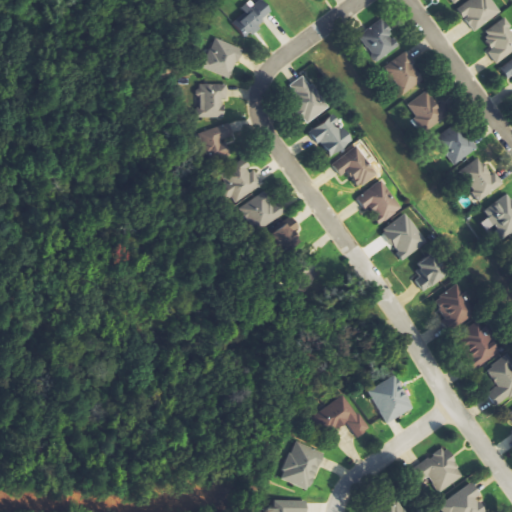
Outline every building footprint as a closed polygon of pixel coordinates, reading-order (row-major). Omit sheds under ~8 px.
[(262,0),(261,0),(254,5),(251,0),(240,8),(244,14),(233,22),(245,38),(274,15),(262,0)] [(474,33),(502,13),(492,0),(471,0),(458,10),(474,33)] [(496,65),(511,53),(511,28),(505,18),(483,34),(493,48),(487,52),(496,65)] [(359,34),(376,63),(401,48),(384,20),(359,34)] [(203,69),(231,80),(243,50),(215,38),(203,69)] [(425,83),(409,53),(383,66),(399,97),(425,83)] [(511,60),(500,68),(508,80),(511,78),(511,60)] [(288,87),(300,103),(294,107),(307,125),(329,109),(304,75),(288,87)] [(198,118),(225,118),(225,85),(198,85),(198,118)] [(426,132),(447,117),(427,91),(406,107),(426,132)] [(328,159),(353,143),(335,115),(310,132),(328,159)] [(475,154),(461,125),(437,136),(451,165),(475,154)] [(209,166),(231,162),(228,143),(232,143),(230,126),(203,130),(209,166)] [(377,177),(359,146),(331,163),(340,177),(347,173),(357,189),(377,177)] [(478,203),(504,185),(495,172),(490,175),(479,158),(458,172),(478,203)] [(247,161),(219,175),(234,203),(264,187),(255,170),(252,171),(247,161)] [(376,226),(402,212),(385,181),(359,194),(376,226)] [(480,224),(488,234),(496,229),(504,240),(511,233),(511,198),(508,193),(483,211),(488,218),(480,224)] [(273,211),(272,203),(268,203),(268,199),(241,201),(243,225),(255,224),(282,222),(281,211),(273,211)] [(383,228),(400,261),(426,246),(409,214),(383,228)] [(289,229),(286,224),(264,240),(280,261),(302,245),(295,235),(301,231),(296,224),(289,229)] [(424,293),(446,277),(430,255),(416,265),(421,271),(413,277),(424,293)] [(449,331),(474,318),(457,286),(432,299),(449,331)] [(474,370),(502,352),(486,327),(480,330),(475,322),(463,330),(466,335),(455,342),(474,370)] [(496,407),(511,397),(511,363),(507,356),(486,369),(498,388),(488,394),(496,407)] [(368,391),(386,425),(414,410),(396,376),(368,391)] [(357,439),(368,432),(347,396),(313,415),(322,430),(327,427),(331,433),(348,423),(357,439)] [(325,455),(296,442),(280,480),(309,492),(325,455)] [(420,463),(438,493),(464,477),(446,447),(420,463)] [(442,504),(447,511),(485,511),(469,486),(442,504)] [(380,511),(405,511),(397,500),(380,511)] [(307,511),(307,502),(271,501),(270,511),(307,511)]
